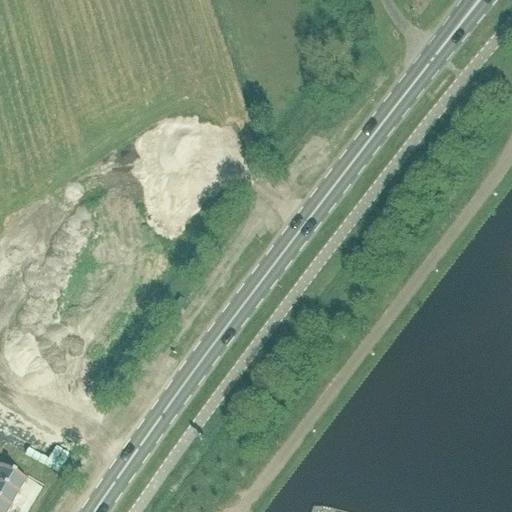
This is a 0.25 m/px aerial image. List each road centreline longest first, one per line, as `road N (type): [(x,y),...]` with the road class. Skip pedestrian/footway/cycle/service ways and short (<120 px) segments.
road 1 (primary): [(93,511),(479,0)]
road 2 (unclassified): [(511,157),(237,511)]
